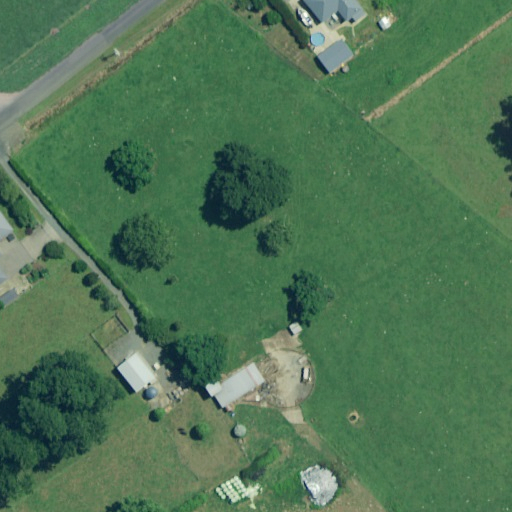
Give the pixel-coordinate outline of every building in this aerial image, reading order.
[(303,0),(322,24),(338,12),(346,22),(352,18),(356,23),(365,15),(352,0),(303,0)] [(352,57),(340,41),(317,58),(329,74),(352,57)] [(0,241),(14,230),(0,212),(0,303),(4,309),(20,296),(6,278),(8,277),(0,267),(0,256),(3,255),(0,250),(0,241)] [(117,368),(136,392),(138,391),(146,402),(162,389),(154,379),(156,377),(136,353),(117,368)] [(224,408),(228,414),(236,409),(232,403),(265,382),(253,364),(222,384),(218,378),(204,387),(212,399),(215,397),(222,409),(224,408)]
